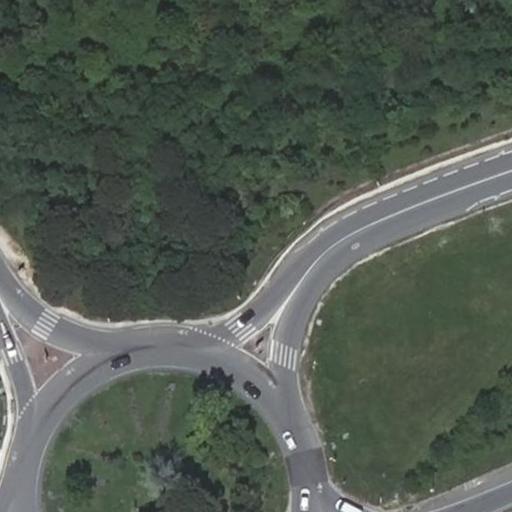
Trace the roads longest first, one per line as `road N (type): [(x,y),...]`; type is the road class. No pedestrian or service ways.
road 1 (tertiary): [(511,172),(352,234),(316,262),(245,371)]
road 2 (secondary): [(245,371),(202,353),(154,349),(108,361),(69,387)]
road 3 (secondary): [(69,387),(25,457),(22,511)]
road 4 (secondary): [(314,480),(303,437),(279,400),(245,371)]
